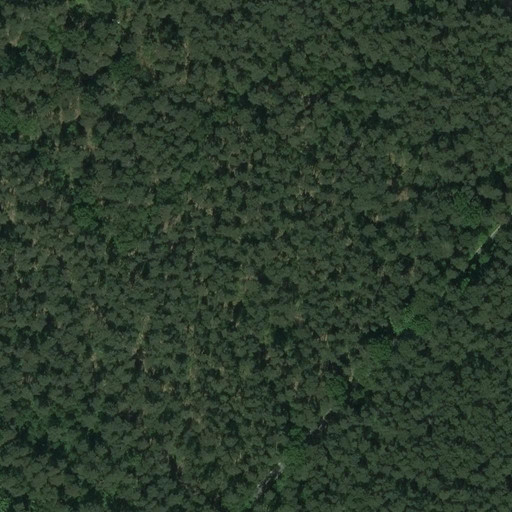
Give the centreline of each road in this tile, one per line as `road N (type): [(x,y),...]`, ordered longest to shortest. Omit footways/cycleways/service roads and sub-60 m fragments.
road 1 (unclassified): [(511,219),(238,511)]
road 2 (track): [(343,401),(482,511)]
